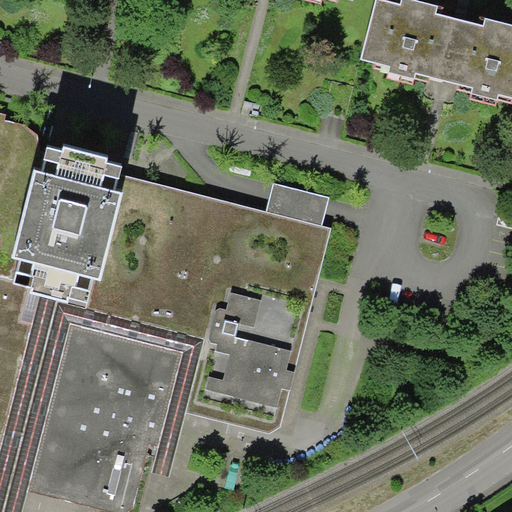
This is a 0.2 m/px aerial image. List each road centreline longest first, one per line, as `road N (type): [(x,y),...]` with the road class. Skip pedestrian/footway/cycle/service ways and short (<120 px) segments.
road 1 (residential): [(0,77),(392,179)]
road 2 (residential): [(392,179),(446,194),(479,227),(470,269),(437,282),(368,265),(379,223)]
road 3 (tertiary): [(408,511),(511,444)]
